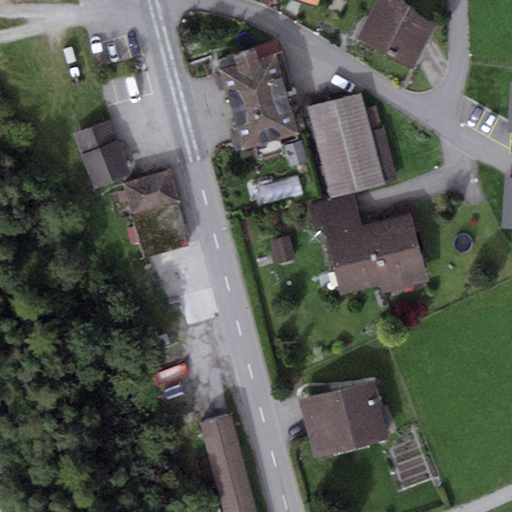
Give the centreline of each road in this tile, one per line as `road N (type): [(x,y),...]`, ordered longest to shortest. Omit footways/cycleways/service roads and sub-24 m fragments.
road 1 (tertiary): [(291,511),(155,1)]
road 2 (residential): [(458,0),(456,58),(436,115),(276,23),(213,3),(155,1)]
road 3 (residential): [(155,1),(0,37)]
